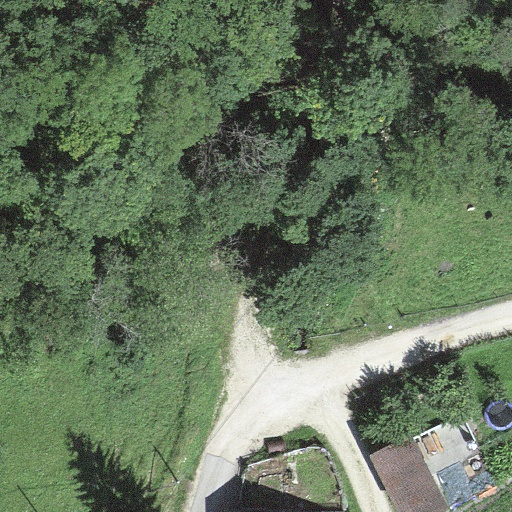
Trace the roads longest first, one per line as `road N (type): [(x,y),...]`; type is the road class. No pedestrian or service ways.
road 1 (track): [(254,406),(240,335),(299,103),(299,0)]
road 2 (unclassified): [(196,511),(221,447),(254,406),(358,362),(511,314)]
road 3 (track): [(370,511),(311,380)]
